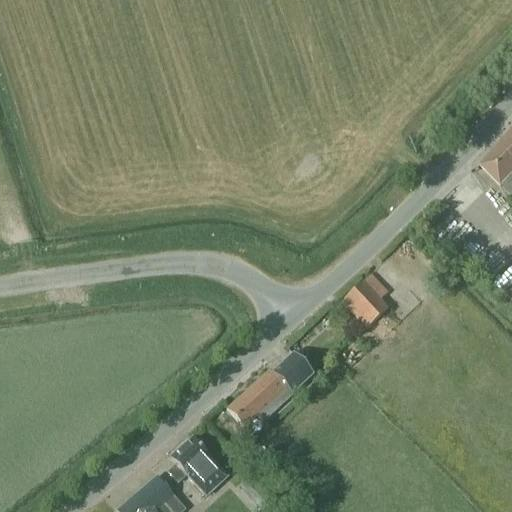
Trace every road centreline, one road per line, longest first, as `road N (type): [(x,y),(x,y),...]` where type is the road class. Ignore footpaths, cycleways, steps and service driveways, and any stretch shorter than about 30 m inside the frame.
road 1 (unclassified): [(0,288),(211,264),(252,282),(293,317)]
road 2 (tertiary): [(293,317),(511,100)]
road 3 (tertiary): [(70,511),(293,317)]
